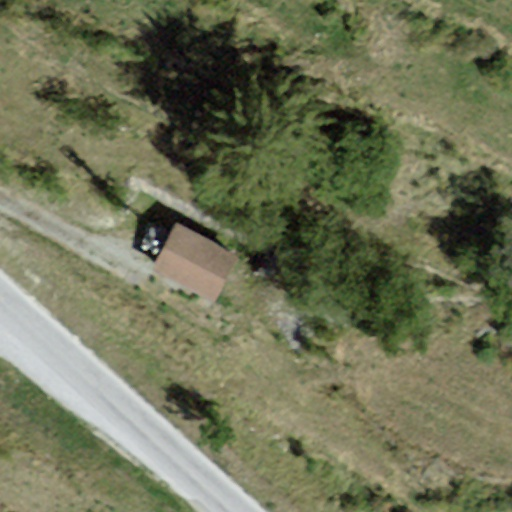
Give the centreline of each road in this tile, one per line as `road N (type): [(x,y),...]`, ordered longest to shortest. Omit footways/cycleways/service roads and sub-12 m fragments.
road 1 (unclassified): [(0,304),(228,511)]
road 2 (track): [(0,208),(218,329)]
